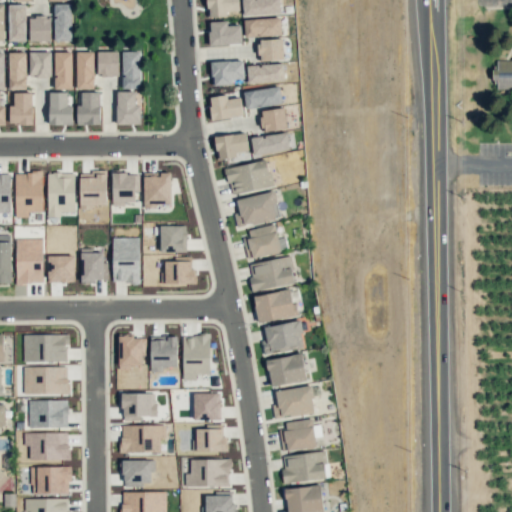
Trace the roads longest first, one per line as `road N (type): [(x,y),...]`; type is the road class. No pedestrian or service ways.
road 1 (secondary): [(441,511),(432,0)]
road 2 (residential): [(261,511),(225,308),(185,145)]
road 3 (residential): [(0,312),(225,308)]
road 4 (residential): [(94,511),(94,310)]
road 5 (residential): [(0,144),(185,145)]
road 6 (residential): [(185,145),(181,0)]
